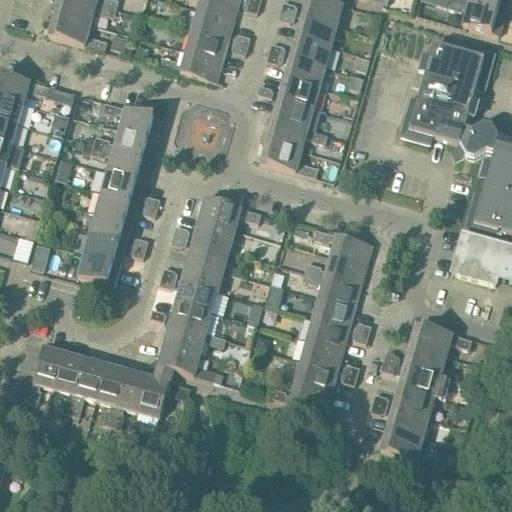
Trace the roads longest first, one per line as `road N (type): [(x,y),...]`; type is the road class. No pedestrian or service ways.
road 1 (residential): [(224,175),(183,164),(141,314),(101,337),(18,313),(0,384)]
road 2 (residential): [(405,310),(426,233),(224,175)]
road 3 (residential): [(241,115),(0,45)]
road 4 (residential): [(357,426),(386,322),(405,310)]
